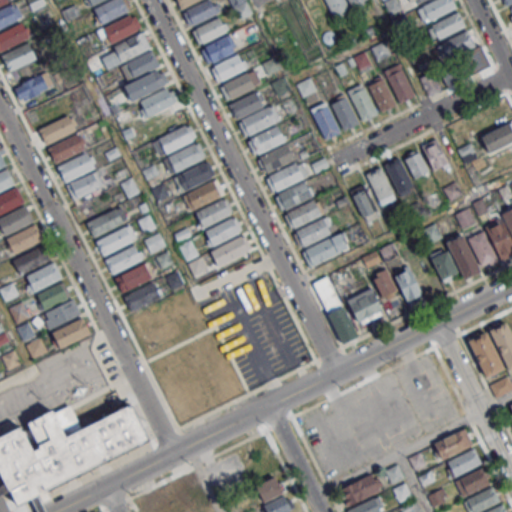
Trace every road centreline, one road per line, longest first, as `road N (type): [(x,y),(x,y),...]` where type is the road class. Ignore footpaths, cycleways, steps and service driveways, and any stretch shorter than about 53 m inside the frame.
road 1 (tertiary): [(60,511),(511,285)]
road 2 (residential): [(340,372),(154,0)]
road 3 (residential): [(175,452),(0,101)]
road 4 (residential): [(336,161),(511,75)]
road 5 (residential): [(435,323),(511,477)]
